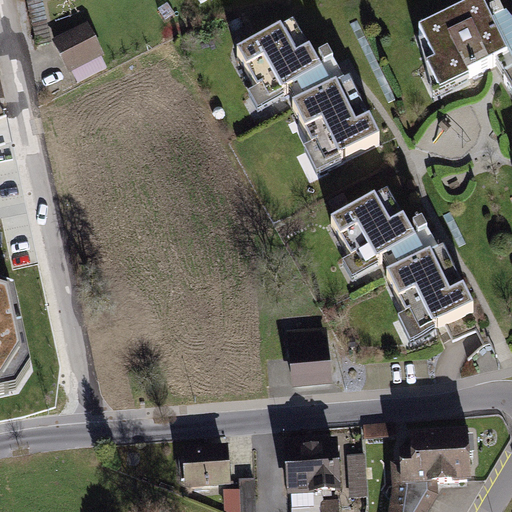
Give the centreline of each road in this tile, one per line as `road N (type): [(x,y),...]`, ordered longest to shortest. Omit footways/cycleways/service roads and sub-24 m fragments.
road 1 (residential): [(3,0),(93,434)]
road 2 (residential): [(511,400),(497,395),(437,408),(93,434)]
